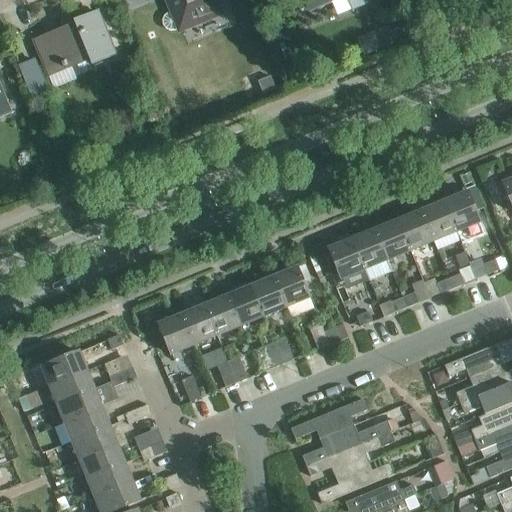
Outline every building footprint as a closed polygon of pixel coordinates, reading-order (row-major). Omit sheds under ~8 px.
[(220,12),(215,0),(167,0),(172,12),(168,13),(164,16),(162,21),(163,26),(166,29),(170,31),(176,31),(179,29),(220,12)] [(307,0),(311,9),(331,1),(334,0),(347,0),(352,11),(370,4),(367,0),(307,0)] [(77,24),(34,42),(49,78),(91,61),(92,63),(115,54),(106,31),(98,13),(97,13),(98,15),(77,24),(77,22),(76,22),(77,24)] [(386,26),(357,40),(363,54),(393,40),(386,26)] [(36,59),(19,64),(28,98),(46,93),(36,59)] [(271,77),(258,82),(263,94),(276,90),(271,77)] [(7,101),(3,90),(0,83),(0,117),(12,112),(7,101)] [(493,167),(482,171),(486,182),(491,180),(495,172),(493,167)] [(468,175),(462,177),(466,185),(472,183),(468,175)] [(511,205),(511,177),(511,175),(501,179),(511,205)] [(457,232),(479,223),(480,223),(466,188),(456,192),(458,197),(444,202),(457,232)] [(433,242),(457,232),(444,202),(430,208),(428,203),(419,207),(433,242)] [(410,251),(433,242),(419,207),(410,211),(412,216),(398,221),(410,251)] [(388,260),(410,251),(398,221),(385,227),(383,222),(373,226),(388,260)] [(366,234),(353,240),(365,270),(370,281),(392,272),(373,226),(364,230),(366,234)] [(341,279),(365,270),(353,240),(339,246),(337,241),(327,245),(341,279)] [(484,265),(488,275),(500,270),(496,260),(484,265)] [(314,308),(310,298),(298,268),(283,274),(281,269),(272,273),(287,308),(291,318),(314,308)] [(263,317),(287,308),(272,273),(263,277),(265,282),(251,287),(263,317)] [(453,289),(465,285),(461,275),(449,279),(453,289)] [(441,294),(453,289),(449,279),(437,284),(441,294)] [(241,326),(263,317),(251,287),(237,293),(235,288),(227,292),(241,326)] [(218,336),(241,326),(227,292),(217,296),(219,300),(205,306),(218,336)] [(407,308),(419,303),(415,293),(403,298),(407,308)] [(396,313),(407,308),(403,298),(391,303),(396,313)] [(195,345),(218,336),(205,306),(192,312),(190,307),(180,311),(195,345)] [(171,355),(195,345),(180,311),(171,314),(173,319),(159,325),(171,355)] [(361,327),(373,322),(369,312),(357,317),(361,327)] [(343,325),(324,332),(321,324),(309,329),(318,350),(349,338),(343,325)] [(104,354),(124,346),(120,335),(100,344),(104,354)] [(470,379),(504,365),(500,356),(511,351),(511,338),(445,366),(449,377),(466,370),(470,379)] [(283,365),(294,360),(285,339),(274,343),(283,365)] [(272,369),(283,365),(274,343),(263,348),(272,369)] [(50,387),(87,372),(79,352),(42,367),(50,387)] [(238,383),(248,379),(239,358),(229,362),(238,383)] [(226,388),(238,383),(229,362),(217,366),(226,388)] [(451,408),(511,382),(511,370),(507,373),(504,365),(470,379),(473,387),(447,397),(451,408)] [(126,383),(137,378),(133,368),(121,373),(126,383)] [(57,405),(95,390),(87,372),(50,387),(57,405)] [(114,388),(126,383),(121,373),(109,378),(114,388)] [(191,403),(202,398),(193,377),(182,381),(191,403)] [(511,382),(451,408),(442,411),(447,421),(481,407),(485,415),(511,404),(511,382)] [(65,424),(102,409),(95,390),(57,405),(65,424)] [(24,398),(20,399),(20,400),(25,412),(41,406),(36,393),(29,395),(24,398)] [(354,426),(351,418),(368,411),(363,400),(291,429),(296,440),(316,432),(320,440),(354,426)] [(511,404),(479,418),(482,426),(453,438),(454,442),(458,449),(475,441),(511,426),(511,404)] [(141,420),(152,415),(148,405),(137,410),(141,420)] [(73,443),(110,427),(102,409),(65,424),(73,443)] [(129,425),(141,420),(137,410),(125,415),(129,425)] [(357,432),(374,425),(367,411),(351,419),(357,432)] [(354,426),(320,440),(323,448),(302,457),(307,467),(392,432),(388,422),(357,434),(354,426)] [(500,453),(511,447),(511,426),(475,441),(479,451),(497,444),(500,453)] [(80,461),(118,446),(110,427),(73,443),(80,461)] [(392,432),(307,467),(311,477),(331,469),(335,477),(369,463),(366,455),(395,443),(392,432)] [(156,457),(167,452),(163,442),(152,447),(156,457)] [(88,479),(125,464),(118,446),(80,461),(88,479)] [(144,462),(156,457),(152,447),(140,452),(144,462)] [(486,468),(469,475),(473,486),(511,469),(511,447),(500,453),(503,461),(486,468)] [(322,505),(394,475),(390,464),(373,471),(369,463),(335,477),(338,485),(318,494),(322,505)] [(95,498),(133,483),(125,464),(88,479),(95,498)] [(165,480),(169,490),(181,485),(177,475),(165,480)] [(501,505),(511,500),(511,477),(510,479),(511,482),(511,487),(488,498),(491,507),(500,503),(501,505)] [(101,511),(114,511),(140,501),(133,483),(95,498),(101,511)] [(377,511),(405,501),(400,491),(383,498),(380,489),(345,503),(349,511),(348,511),(377,511)] [(170,509),(182,504),(178,494),(166,498),(170,509)] [(511,511),(511,500),(501,505),(504,511),(511,511)] [(405,501),(377,511),(407,511),(409,511),(405,501)]
